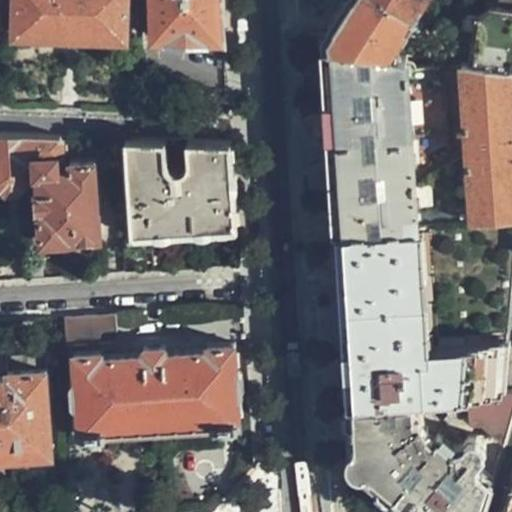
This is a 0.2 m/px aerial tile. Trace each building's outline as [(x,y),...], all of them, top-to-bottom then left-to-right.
[(130,32),(130,0),(19,0),(18,29),(74,30),(130,32)] [(155,0),(156,33),(224,35),(223,10),(223,0),(155,0)] [(412,8),(399,0),(343,0),(342,2),(322,32),(323,44),(387,50),(412,8)] [(399,0),(412,8),(417,0),(399,0)] [(471,61),(511,68),(511,0),(497,0),(492,5),(491,11),(482,10),(473,17),(471,61)] [(387,50),(323,44),(326,84),(329,136),(404,133),(409,129),(405,62),(460,60),(449,58),(422,54),(387,50)] [(404,133),(329,136),(332,167),(380,163),(380,157),(408,155),(415,206),(467,202),(464,174),(486,172),(485,142),(511,141),(511,68),(471,61),(460,60),(405,62),(409,129),(404,133)] [(37,130),(0,130),(0,180),(6,186),(14,186),(23,185),(29,180),(29,176),(40,175),(37,130)] [(42,215),(44,239),(71,237),(100,235),(95,157),(72,159),(72,166),(58,167),(57,155),(62,155),(63,150),(68,150),(67,139),(62,139),(62,131),(37,130),(40,175),(41,189),(38,189),(39,191),(36,192),(37,211),(39,211),(40,215),(42,215)] [(184,230),(239,227),(235,186),(232,138),(189,137),(190,170),(168,170),(165,136),(126,134),(133,234),(184,230)] [(188,164),(187,137),(171,138),(172,165),(188,164)] [(511,217),(511,216),(511,141),(485,142),(486,172),(464,174),(467,202),(468,202),(469,208),(464,208),(464,220),(511,217)] [(380,163),(332,167),(332,177),(336,228),(341,228),(434,221),(434,210),(416,212),(415,206),(408,155),(380,157),(380,163)] [(464,220),(464,208),(434,210),(434,221),(464,220)] [(434,221),(341,228),(348,355),(350,397),(413,393),(467,390),(502,389),(503,369),(511,217),(464,220),(434,221)] [(117,340),(115,313),(66,316),(68,343),(117,340)] [(240,423),(235,343),(207,344),(207,351),(168,353),(168,347),(154,347),(142,348),(143,353),(103,356),(103,351),(75,353),(80,431),(164,427),(240,423)] [(0,456),(52,453),(45,354),(10,356),(11,378),(0,378),(0,456)] [(481,421),(503,441),(511,413),(511,387),(502,389),(467,390),(468,397),(471,415),(471,422),(481,421)] [(350,397),(347,397),(351,461),(371,478),(388,494),(432,442),(433,441),(425,432),(429,426),(423,416),(414,416),(413,393),(350,397)] [(452,417),(471,415),(468,397),(447,398),(448,410),(444,415),(450,419),(452,417)] [(432,442),(388,494),(410,511),(477,511),(486,499),(492,477),(477,466),(478,457),(484,449),(485,439),(475,431),(467,432),(461,441),(451,441),(440,432),(433,441),(432,442)] [(511,511),(511,480),(511,481),(502,511),(511,511)]
